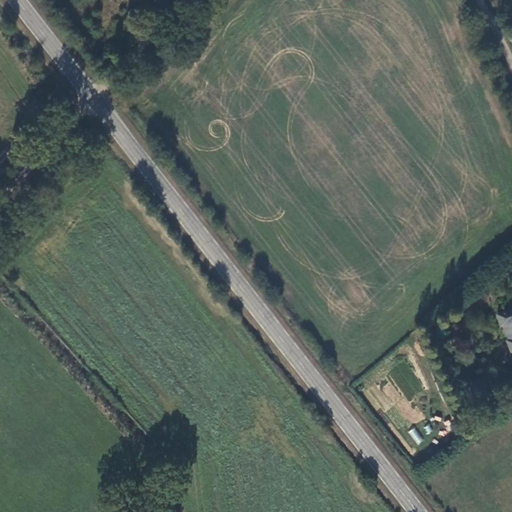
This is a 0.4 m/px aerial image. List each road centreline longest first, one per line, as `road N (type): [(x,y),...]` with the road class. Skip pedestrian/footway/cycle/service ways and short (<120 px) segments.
road 1 (secondary): [(415,511),(17,0)]
road 2 (track): [(180,0),(0,198)]
